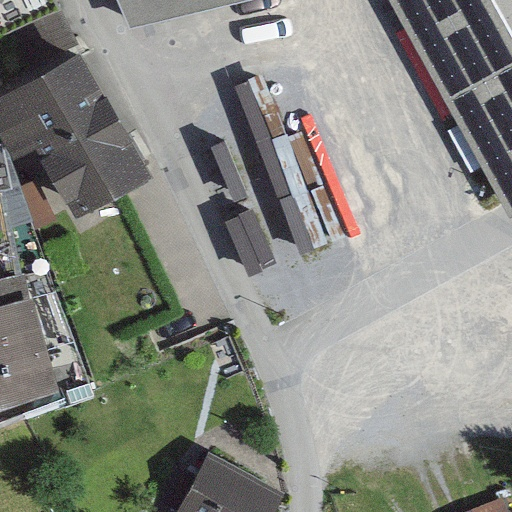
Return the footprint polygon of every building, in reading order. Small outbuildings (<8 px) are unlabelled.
[(135,0),(139,8),(184,0),(135,0)] [(511,40),(489,0),(394,0),(511,209),(511,40)] [(311,240),(362,220),(294,51),(243,72),(311,240)] [(174,183),(97,53),(0,109),(0,126),(23,165),(62,142),(109,221),(174,183)] [(0,414),(70,398),(47,298),(0,308),(0,414)] [(279,511),(292,490),(208,442),(167,511),(279,511)] [(505,511),(499,493),(450,511),(505,511)]
